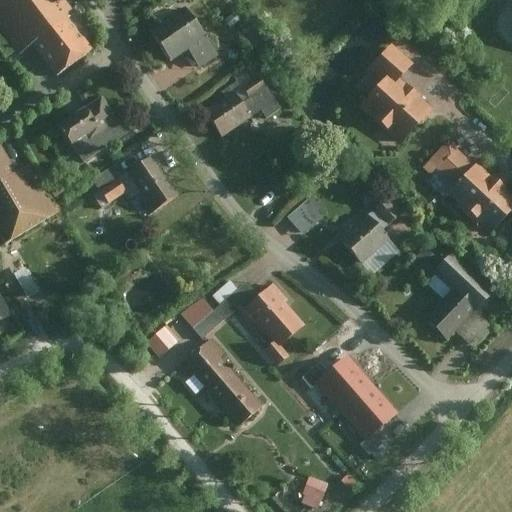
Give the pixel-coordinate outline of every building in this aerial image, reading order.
[(71,0),(0,0),(0,39),(19,66),(42,49),(77,24),(85,18),(71,0)] [(223,55),(194,13),(159,37),(174,58),(189,48),(203,69),(223,55)] [(99,54),(77,24),(42,49),(64,80),(99,54)] [(437,114),(395,79),(368,111),(409,147),(437,114)] [(266,91),(256,81),(247,89),(257,99),(266,91)] [(229,138),(264,110),(273,121),(284,112),(266,91),(257,99),(250,105),(241,94),(212,117),(229,138)] [(125,134),(108,107),(68,132),(85,159),(125,134)] [(4,153),(0,154),(0,232),(9,248),(56,220),(30,174),(20,180),(4,153)] [(188,202),(158,160),(135,176),(165,218),(188,202)] [(499,236),(511,221),(511,193),(484,168),(457,197),(499,236)] [(129,198),(121,186),(101,200),(110,211),(129,198)] [(291,218),(309,235),(332,210),(314,193),(291,218)] [(404,216),(389,201),(369,219),(384,235),(404,216)] [(368,270),(394,245),(384,235),(369,219),(342,245),(368,270)] [(442,249),(431,239),(413,260),(424,269),(442,249)] [(452,343),(497,294),(451,253),(422,285),(445,306),(430,323),(452,343)] [(29,295),(41,291),(33,267),(21,270),(29,295)] [(253,301),(233,280),(218,294),(227,304),(220,311),(230,322),(253,301)] [(288,348),(307,331),(289,310),(296,303),(278,284),(251,308),(288,348)] [(0,331),(21,319),(2,287),(0,288),(0,331)] [(198,309),(185,322),(205,342),(224,322),(213,310),(206,317),(198,309)] [(465,331),(479,346),(496,331),(481,315),(465,331)] [(151,343),(165,359),(187,339),(172,324),(151,343)] [(248,434),(276,412),(217,338),(179,368),(190,382),(201,374),(248,434)] [(352,420),(382,392),(350,357),(320,383),(352,420)] [(379,448),(409,420),(382,392),(352,420),(379,448)] [(333,487),(312,480),(307,499),(328,505),(333,487)]
